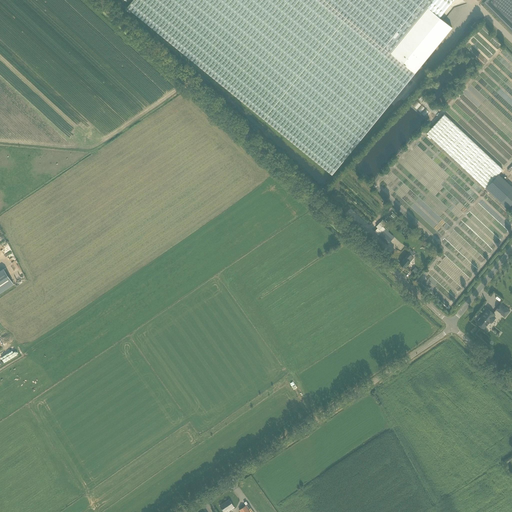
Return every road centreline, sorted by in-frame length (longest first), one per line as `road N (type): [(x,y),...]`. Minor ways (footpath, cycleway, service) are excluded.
road 1 (unclassified): [(452,326),(104,0)]
road 2 (unclassified): [(254,463),(452,326)]
road 3 (unknown): [(483,12),(469,15),(397,103)]
